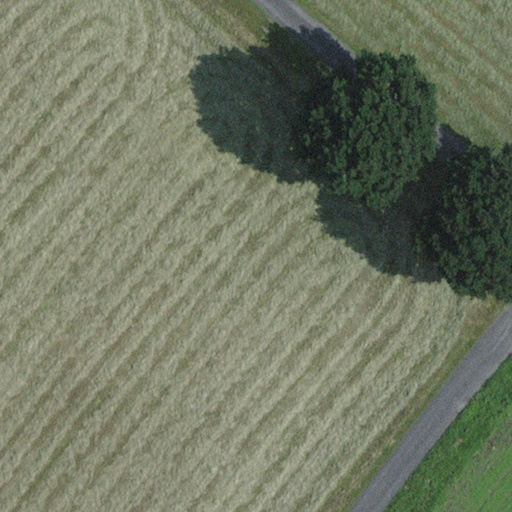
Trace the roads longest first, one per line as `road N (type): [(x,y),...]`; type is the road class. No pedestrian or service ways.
road 1 (track): [(300,0),(511,199)]
road 2 (track): [(511,346),(383,511)]
